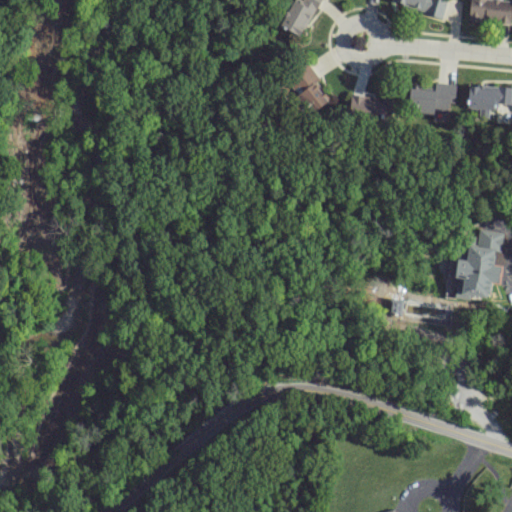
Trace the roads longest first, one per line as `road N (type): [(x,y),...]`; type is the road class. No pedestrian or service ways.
road 1 (tertiary): [(511,449),(335,393),(277,390),(239,404),(105,511)]
road 2 (residential): [(511,60),(373,45)]
